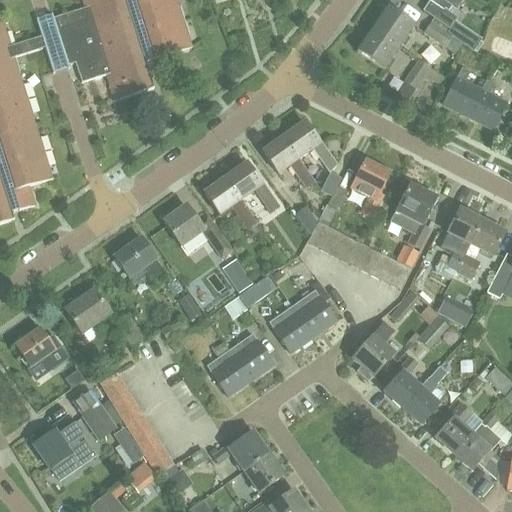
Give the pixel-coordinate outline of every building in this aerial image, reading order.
[(26,43),(30,54),(45,49),(53,75),(62,72),(69,69),(69,67),(75,65),(82,84),(105,77),(114,103),(154,90),(146,64),(151,62),(142,31),(132,0),(116,0),(84,10),(54,20),(52,15),(44,18),(36,21),(41,38),(26,43)] [(116,0),(80,0),(84,10),(116,0)] [(183,18),(177,0),(132,0),(142,31),(183,18)] [(461,4),(463,0),(430,0),(423,12),(434,19),(450,31),(457,20),(447,14),(451,8),(456,11),(461,4)] [(372,30),(399,48),(414,26),(388,7),(372,30)] [(193,49),(183,18),(142,31),(151,62),(193,49)] [(452,38),(447,35),(450,31),(434,19),(423,34),(445,49),(455,56),(463,45),(452,38)] [(30,54),(26,43),(11,48),(3,21),(0,22),(0,109),(28,101),(15,59),(30,54)] [(399,48),(372,30),(357,53),(383,71),(399,48)] [(482,40),(472,33),(464,45),(474,51),(482,40)] [(419,62),(404,83),(416,90),(430,70),(419,62)] [(481,93),(465,84),(470,73),(462,69),(457,80),(456,80),(443,105),(468,118),(481,93)] [(506,105),(489,97),(495,85),(487,81),(481,93),(468,118),(493,130),(506,105)] [(28,101),(0,109),(0,178),(11,215),(36,207),(30,188),(53,180),(28,101)] [(304,124),(283,139),(299,160),(300,161),(313,152),(324,167),(311,177),(315,184),(321,192),(331,174),(338,166),(331,157),(322,144),(320,146),(304,124)] [(315,184),(311,177),(300,161),(299,160),(283,139),(263,154),(278,175),(289,167),(306,190),(315,184)] [(379,196),(389,175),(365,163),(351,191),(368,200),(361,215),(372,220),(383,198),(379,196)] [(263,205),(271,215),(280,209),(273,198),(263,185),(261,187),(246,165),(225,180),(240,201),(241,201),(254,192),(263,205)] [(342,179),(331,174),(321,192),(332,198),(337,188),(338,188),(342,179)] [(0,178),(0,226),(13,222),(11,215),(0,178)] [(257,225),(241,201),(240,201),(225,180),(205,195),(220,216),(231,208),(248,232),(257,225)] [(395,214),(396,214),(411,222),(407,231),(412,234),(407,244),(421,250),(430,232),(421,227),(426,218),(427,218),(436,198),(410,185),(395,214)] [(349,193),(337,188),(332,198),(318,224),(328,229),(337,211),(339,212),(349,193)] [(311,237),(318,224),(307,207),(296,215),(311,237)] [(181,248),(204,232),(187,208),(164,224),(181,248)] [(460,211),(448,235),(471,247),(483,222),(460,211)] [(493,258),(506,234),(483,222),(471,247),(493,258)] [(328,229),(318,224),(311,237),(306,244),(320,251),(330,230),(328,229)] [(340,235),(330,230),(320,251),(331,257),(340,235)] [(351,241),(340,235),(331,257),(341,262),(351,241)] [(154,288),(168,278),(141,239),(113,259),(133,287),(147,277),(154,288)] [(361,246),(351,241),(341,262),(350,267),(361,246)] [(350,267),(360,272),(370,250),(361,246),(350,267)] [(457,251),(446,246),(435,268),(455,278),(456,275),(466,256),(457,251)] [(395,263),(400,266),(410,271),(418,255),(403,247),(395,263)] [(380,255),(370,250),(360,272),(370,277),(380,255)] [(380,282),(390,261),(380,255),(370,277),(380,282)] [(475,260),(466,256),(456,275),(471,283),(481,264),(475,260)] [(511,282),(511,259),(506,256),(487,295),(499,301),(509,281),(511,282)] [(395,263),(390,261),(380,282),(390,287),(400,266),(395,263)] [(410,271),(400,266),(390,287),(399,292),(410,271)] [(235,276),(243,290),(255,283),(247,269),(235,276)] [(317,282),(311,287),(315,293),(319,299),(322,303),(329,299),(317,282)] [(250,290),(237,300),(246,312),(259,303),(250,290)] [(81,336),(110,316),(93,292),(65,312),(81,336)] [(315,293),(292,309),(313,338),(336,322),(322,303),(319,299),(315,293)] [(410,294),(391,318),(399,325),(419,301),(410,294)] [(232,322),(246,312),(237,300),(223,310),(232,322)] [(450,301),(445,315),(471,324),(476,310),(450,301)] [(191,322),(202,315),(198,308),(186,316),(191,322)] [(313,338),(292,309),(269,324),(273,331),(290,354),(313,338)] [(131,348),(145,339),(129,316),(115,326),(131,348)] [(168,343),(188,329),(188,328),(190,327),(184,318),(181,319),(181,318),(160,332),(168,343)] [(428,349),(448,328),(438,319),(419,340),(428,349)] [(381,345),(391,334),(383,327),(353,361),(361,369),(357,373),(369,383),(393,356),(381,345)] [(52,378),(62,372),(50,355),(54,352),(39,331),(15,347),(31,369),(41,362),(52,378)] [(273,366),(257,343),(257,342),(253,336),(230,352),(250,382),(273,366)] [(176,354),(182,350),(178,344),(172,349),(176,354)] [(250,382),(230,352),(207,368),(211,374),(228,398),(250,382)] [(384,395),(402,410),(420,389),(407,377),(417,366),(410,359),(400,371),(403,373),(384,395)] [(505,379),(491,366),(483,375),(496,387),(505,379)] [(438,405),(429,397),(439,387),(437,386),(447,375),(440,368),(429,379),(420,389),(402,410),(420,426),(438,405)] [(84,381),(77,372),(64,381),(71,391),(84,381)] [(99,386),(108,400),(126,389),(117,375),(99,386)] [(108,400),(115,411),(133,399),(126,389),(108,400)] [(115,411),(121,421),(139,410),(133,399),(115,411)] [(99,444),(118,430),(100,405),(82,418),(99,444)] [(491,413),(482,424),(461,405),(451,417),(453,419),(434,440),(453,457),(491,414),(491,413)] [(121,421),(128,431),(145,420),(139,410),(121,421)] [(500,440),(490,431),(499,421),(491,414),(453,457),(471,473),(476,467),(496,484),(499,462),(489,453),(500,440)] [(66,450),(83,438),(68,417),(48,430),(51,435),(33,448),(50,471),(71,456),(66,450)] [(128,432),(134,441),(134,442),(152,431),(146,421),(128,432)] [(140,451),(158,440),(152,431),(134,442),(140,451)] [(243,473),(268,455),(253,433),(227,451),(225,449),(212,458),(217,465),(231,456),(243,473)] [(158,440),(140,451),(145,460),(164,449),(158,440)] [(133,446),(123,453),(132,467),(143,460),(133,446)] [(145,460),(151,469),(169,458),(164,450),(145,460)] [(268,455),(243,473),(258,494),(283,477),(268,455)] [(157,478),(163,474),(174,466),(169,458),(151,469),(157,478)] [(175,465),(174,466),(163,474),(171,486),(187,476),(179,463),(175,465)] [(267,503),(253,511),(307,511),(294,492),(271,508),(267,503)]
